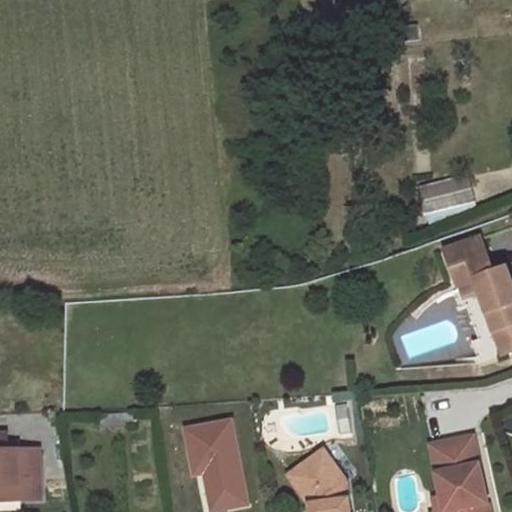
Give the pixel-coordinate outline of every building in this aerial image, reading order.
[(430,220),(478,208),(470,173),(421,185),(430,220)] [(495,273),(483,238),(447,251),(460,286),(478,280),(504,355),(511,352),(511,281),(507,268),(495,273)] [(102,426),(134,424),(133,413),(101,416),(102,426)] [(185,425),(194,475),(205,473),(211,511),(215,511),(252,506),(236,417),(185,425)] [(7,435),(0,435),(0,502),(42,500),(39,450),(19,451),(19,445),(8,445),(7,435)] [(490,511),(474,436),(432,445),(446,511),(490,511)] [(349,511),(345,483),(323,453),(289,478),(312,508),(312,511),(349,511)]
